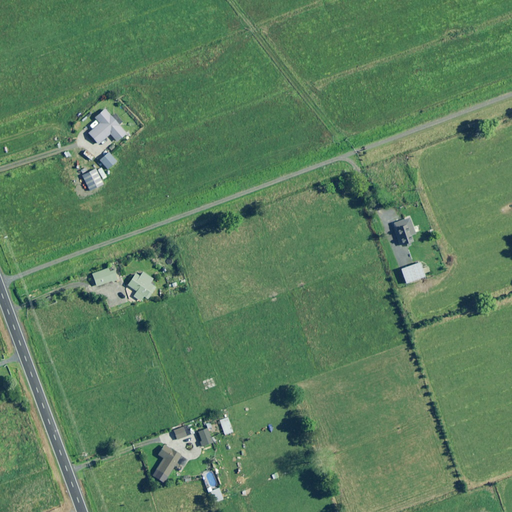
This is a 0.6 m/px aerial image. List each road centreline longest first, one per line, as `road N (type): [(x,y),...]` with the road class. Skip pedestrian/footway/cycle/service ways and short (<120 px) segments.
road 1 (unclassified): [(511,95),(0,282)]
road 2 (secondary): [(81,511),(0,291)]
